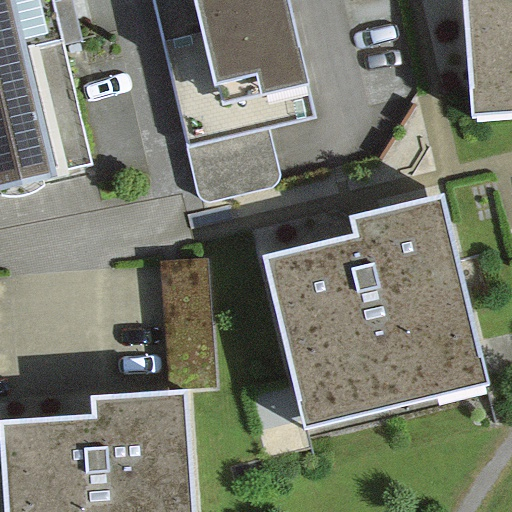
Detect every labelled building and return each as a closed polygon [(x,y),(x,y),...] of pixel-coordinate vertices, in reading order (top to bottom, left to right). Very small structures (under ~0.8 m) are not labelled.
[(0,0),(0,187),(89,168),(52,0),(0,0)] [(159,0),(189,141),(313,115),(288,0),(159,0)] [(511,0),(461,0),(471,126),(511,123),(511,0)] [(353,244),(264,265),(306,440),(490,397),(444,203),(349,226),(353,244)] [(203,234),(157,242),(173,333),(219,325),(203,234)] [(0,438),(4,511),(195,511),(188,399),(91,405),(92,425),(0,430),(0,438)]
